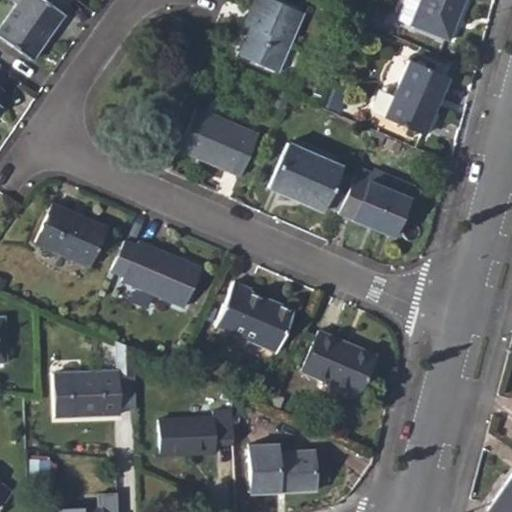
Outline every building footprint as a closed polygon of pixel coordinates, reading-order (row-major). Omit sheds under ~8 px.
[(0,28),(0,39),(31,61),(64,14),(63,14),(71,0),(9,0),(16,5),(0,28)] [(237,57),(277,73),(302,15),(268,0),(253,0),(242,25),(249,29),(237,57)] [(409,28),(420,0),(405,0),(396,22),(409,28)] [(420,0),(409,28),(448,44),(465,0),(420,0)] [(383,119),(422,136),(447,79),(407,61),(383,119)] [(177,151),(239,178),(257,137),(194,110),(177,151)] [(382,150),(395,155),(400,143),(387,138),(382,150)] [(266,190),(322,213),(341,168),(286,144),(266,190)] [(368,183),(409,200),(414,188),(373,171),(371,175),(356,169),(353,176),(368,183)] [(353,176),(336,214),(351,220),(393,238),(409,200),(368,183),(353,176)] [(33,244),(89,268),(106,229),(50,204),(33,244)] [(120,283),(136,290),(155,298),(183,310),(200,270),(178,260),(176,263),(150,251),(152,248),(138,243),(120,283)] [(213,327),(274,353),(292,312),(249,294),(249,291),(232,284),(213,327)] [(149,308),(155,298),(136,290),(131,300),(149,308)] [(298,371),(359,396),(375,358),(316,333),(298,371)] [(117,371),(132,372),(135,342),(120,341),(117,371)] [(52,375),(54,418),(118,416),(118,411),(135,411),(133,377),(117,378),(117,373),(52,375)] [(156,422),(158,456),(213,455),(213,447),(232,446),(230,413),(211,414),(211,420),(156,422)] [(246,448),(248,495),(313,492),(311,454),(276,455),(275,446),(246,448)] [(511,511),(511,472),(486,509),(489,511),(511,511)] [(0,505),(10,494),(0,485),(0,505)]
